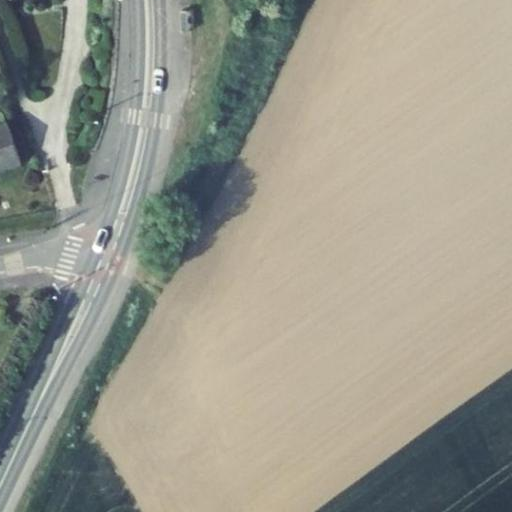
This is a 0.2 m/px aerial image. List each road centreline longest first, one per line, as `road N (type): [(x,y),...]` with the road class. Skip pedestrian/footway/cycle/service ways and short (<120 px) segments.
road 1 (secondary): [(137,0),(134,116),(98,251)]
road 2 (secondary): [(124,246),(160,90),(159,0)]
road 3 (secondary): [(22,440),(124,246)]
road 4 (secondary): [(98,251),(22,440)]
